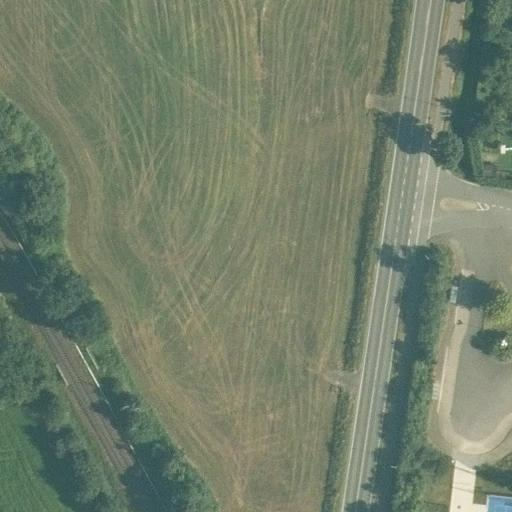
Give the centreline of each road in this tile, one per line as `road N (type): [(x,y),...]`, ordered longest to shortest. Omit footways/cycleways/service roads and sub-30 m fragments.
road 1 (secondary): [(400,197),(354,511)]
road 2 (secondary): [(428,0),(400,197)]
